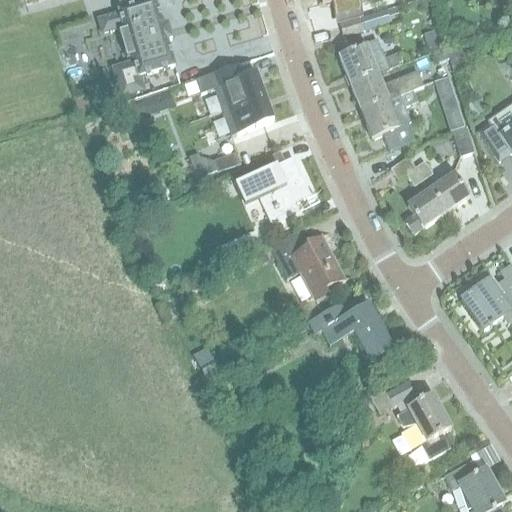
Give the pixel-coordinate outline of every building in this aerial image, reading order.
[(140,8),(137,0),(133,0),(120,4),(122,13),(119,14),(119,16),(98,22),(102,36),(123,30),(133,64),(112,70),(116,84),(138,78),(138,80),(175,69),(167,43),(172,42),(167,28),(163,29),(155,3),(140,8)] [(347,0),(321,0),(322,5),(333,4),(335,15),(358,12),(356,0),(353,0),(348,1),(347,0)] [(360,22),(340,28),(343,39),(363,33),(360,22)] [(350,87),(377,76),(371,61),(385,55),(381,45),(339,61),(350,87)] [(444,51),(433,55),(437,66),(448,62),(444,51)] [(397,56),(384,61),(388,72),(401,67),(397,56)] [(242,81),(237,68),(209,79),(214,93),(223,89),(240,137),(273,125),(255,76),(242,81)] [(361,115),(413,95),(423,91),(417,75),(382,89),(377,76),(350,87),(361,115)] [(413,95),(361,115),(372,142),(410,127),(404,111),(417,106),(413,95)] [(511,156),(511,109),(478,134),(499,164),(511,155),(511,156)] [(466,131),(453,135),(461,160),(474,155),(466,131)] [(199,155),(190,159),(198,182),(207,179),(206,176),(218,172),(219,174),(241,166),(237,155),(215,162),(200,158),(199,155)] [(282,166),(277,156),(231,177),(236,187),(250,181),(271,226),(297,214),(293,205),(310,197),(293,161),(282,166)] [(424,182),(415,170),(408,160),(391,171),(398,182),(406,177),(414,189),(424,182)] [(425,164),(415,170),(424,182),(433,176),(425,164)] [(431,192),(446,216),(469,200),(453,177),(431,192)] [(424,232),(446,216),(431,192),(407,209),(414,218),(405,224),(414,237),(423,231),(424,232)] [(249,237),(220,250),(226,264),(255,251),(249,237)] [(298,251),(291,238),(269,250),(286,283),(300,276),(313,300),(344,284),(320,239),(298,251)] [(511,323),(511,268),(502,275),(505,279),(495,286),(492,281),(461,303),(483,333),(502,319),(508,327),(511,323)] [(395,352),(368,306),(346,319),(340,307),(308,325),(315,338),(321,335),(329,350),(353,337),(370,366),(395,352)] [(419,404),(408,385),(386,397),(393,410),(397,407),(402,416),(397,419),(403,430),(415,426),(425,444),(420,447),(428,462),(449,450),(441,436),(450,431),(431,397),(419,404)] [(473,464),(444,480),(451,491),(458,488),(465,511),(474,507),(477,511),(501,511),(500,509),(504,507),(485,472),(479,476),(473,464)]
